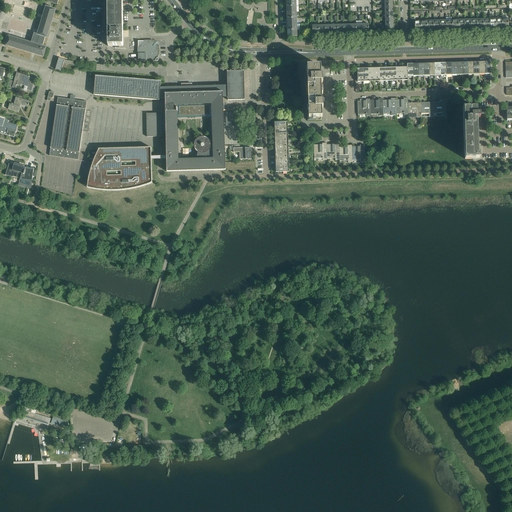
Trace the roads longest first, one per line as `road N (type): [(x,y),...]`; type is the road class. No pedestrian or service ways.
road 1 (residential): [(499,91),(349,95)]
road 2 (residential): [(349,60),(497,56)]
road 3 (residential): [(265,175),(262,52)]
